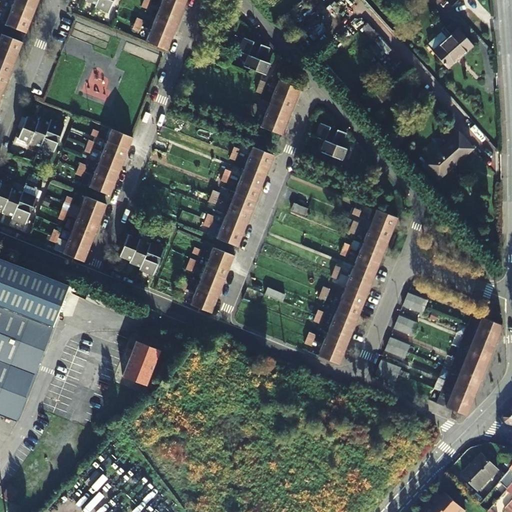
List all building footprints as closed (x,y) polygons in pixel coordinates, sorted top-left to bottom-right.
[(14,0),(14,2),(34,10),(38,0),(14,0)] [(112,0),(96,0),(95,4),(94,7),(108,12),(112,0)] [(184,4),(174,0),(161,0),(159,7),(180,16),(184,4)] [(151,4),(143,1),(141,7),(148,10),(151,4)] [(30,21),(34,10),(14,2),(10,13),(30,21)] [(180,16),(159,7),(155,18),(176,26),(180,16)] [(6,22),(5,24),(26,32),(30,21),(10,13),(7,12),(3,21),(6,22)] [(134,23),(142,26),(144,19),(137,16),(134,23)] [(155,18),(151,29),(172,37),(176,26),(155,18)] [(428,39),(426,41),(440,57),(466,34),(452,18),(441,28),(436,22),(423,33),(428,39)] [(142,26),(134,23),(132,30),(139,33),(142,26)] [(172,37),(151,29),(146,41),(167,49),(172,37)] [(22,43),(1,35),(1,37),(0,36),(0,47),(17,55),(22,43)] [(239,52),(246,55),(265,62),(270,48),(244,38),(239,52)] [(17,55),(0,47),(0,60),(13,66),(17,55)] [(265,62),(246,55),(243,61),(246,62),(244,66),(266,74),(270,64),(265,62)] [(0,73),(8,77),(13,66),(0,60),(0,73)] [(0,85),(4,88),(8,77),(0,73),(0,85)] [(299,88),(278,80),(274,92),(294,100),(299,88)] [(263,88),(257,86),(255,91),(261,94),(263,88)] [(290,111),(294,100),(274,92),(269,103),(290,111)] [(251,101),(249,107),(255,110),(258,103),(251,101)] [(265,114),(285,122),(290,111),(269,103),(265,114)] [(253,116),(255,110),(249,107),(246,114),(253,116)] [(281,134),(285,122),(265,114),(260,126),(281,134)] [(36,121),(26,117),(21,128),(19,127),(14,138),(27,143),(36,121)] [(27,143),(38,147),(47,122),(37,119),(36,121),(27,143)] [(47,122),(38,147),(51,152),(62,125),(48,120),(47,122)] [(314,137),(321,139),(341,147),(341,146),(346,133),(320,123),(314,137)] [(93,128),(91,135),(98,137),(101,131),(93,128)] [(128,149),(132,138),(111,130),(107,141),(128,149)] [(457,136),(424,168),(439,184),(472,151),(457,136)] [(341,147),(321,139),(319,146),(321,147),(320,150),(342,159),(346,148),(341,146),(341,147)] [(89,140),(86,146),(93,149),(96,143),(89,140)] [(102,152),(123,161),(128,149),(107,141),(102,152)] [(93,149),(86,146),(84,152),(91,155),(93,149)] [(230,152),(237,155),(239,150),(233,147),(230,152)] [(272,155),(252,148),(247,159),(268,167),(272,155)] [(119,172),(123,161),(102,152),(98,163),(119,172)] [(237,155),(230,152),(228,158),(235,161),(237,155)] [(263,178),(268,167),(247,159),(243,170),(263,178)] [(77,169),(84,171),(87,165),(80,162),(77,169)] [(98,163),(94,175),(115,183),(119,172),(98,163)] [(225,168),(222,174),(229,177),(232,171),(225,168)] [(84,171),(77,169),(75,175),(82,178),(84,171)] [(259,189),(263,178),(243,170),(239,181),(259,189)] [(229,177),(222,174),(220,180),(227,183),(229,177)] [(115,183),(94,175),(89,186),(110,194),(115,183)] [(239,181),(234,192),(255,200),(259,189),(239,181)] [(10,188),(0,183),(0,208),(2,209),(10,188)] [(21,192),(10,188),(2,209),(1,212),(12,216),(21,192)] [(211,196),(217,198),(219,192),(213,190),(211,196)] [(255,200),(234,192),(231,191),(227,202),(250,211),(255,200)] [(35,198),(21,192),(12,216),(10,219),(24,225),(35,198)] [(67,196),(65,202),(71,204),(73,199),(67,196)] [(214,204),(217,198),(211,196),(208,202),(214,204)] [(102,216),(106,205),(85,197),(81,208),(102,216)] [(222,213),(225,215),(246,223),(250,211),(227,202),(222,213)] [(304,215),(307,208),(293,202),(290,209),(304,215)] [(62,207),(60,213),(67,216),(69,210),(62,207)] [(76,220),(97,228),(102,216),(81,208),(76,220)] [(355,208),(353,213),(359,216),(362,211),(355,208)] [(396,218),(376,210),(375,212),(372,210),(368,220),(371,221),(391,230),(396,218)] [(206,212),(204,219),(211,222),(213,215),(206,212)] [(64,223),(67,216),(60,213),(57,220),(64,223)] [(246,223),(225,215),(221,226),(242,234),(246,223)] [(208,228),(211,222),(204,219),(201,226),(208,228)] [(72,230),(93,239),(97,228),(76,220),(72,230)] [(353,220),(350,226),(357,229),(359,223),(353,220)] [(371,221),(367,233),(387,241),(391,230),(371,221)] [(242,234),(221,226),(216,237),(237,245),(242,234)] [(357,229),(350,226),(348,232),(355,234),(357,229)] [(54,229),(52,235),(58,238),(61,232),(54,229)] [(68,241),(89,249),(93,239),(72,230),(68,241)] [(140,239),(126,233),(122,242),(124,243),(119,255),(131,260),(140,239)] [(367,233),(363,244),(383,252),(387,241),(367,233)] [(58,238),(52,235),(50,241),(56,243),(58,238)] [(151,243),(140,239),(131,260),(130,263),(141,267),(151,243)] [(84,262),(89,249),(68,241),(63,254),(84,262)] [(164,248),(151,243),(141,267),(140,270),(154,275),(164,248)] [(344,243),(342,248),(348,251),(350,245),(344,243)] [(383,252),(363,244),(358,255),(378,263),(383,252)] [(191,253),(198,256),(200,250),(193,247),(191,253)] [(228,268),(233,256),(212,248),(207,260),(228,268)] [(348,251),(342,248),(339,254),(346,256),(348,251)] [(378,263),(358,255),(354,266),(374,274),(378,263)] [(189,256),(186,263),(194,266),(196,259),(189,256)] [(0,415),(18,422),(55,323),(70,284),(0,258),(0,415)] [(203,270),(224,278),(228,268),(207,260),(203,270)] [(191,273),(194,266),(186,263),(184,270),(191,273)] [(354,266),(349,277),(370,285),(374,274),(354,266)] [(220,289),(224,278),(203,270),(199,281),(220,289)] [(339,273),(333,271),(331,276),(337,279),(339,273)] [(370,285),(349,277),(345,288),(365,297),(370,285)] [(178,286),(184,288),(187,282),(180,279),(178,286)] [(220,289),(199,281),(195,292),(216,301),(220,289)] [(184,288),(178,286),(175,292),(182,295),(184,288)] [(262,294),(283,302),(285,296),(265,288),(262,294)] [(365,297),(345,288),(340,300),(361,308),(365,297)] [(211,313),(216,301),(195,292),(190,304),(211,313)] [(407,294),(405,299),(424,307),(427,302),(407,294)] [(361,308),(340,300),(337,298),(333,309),(336,311),(356,319),(361,308)] [(424,307),(405,299),(402,306),(422,314),(424,307)] [(317,310),(315,315),(322,318),(324,312),(317,310)] [(493,310),(489,319),(499,324),(503,314),(493,310)] [(352,330),(356,319),(336,311),(332,322),(352,330)] [(499,324),(489,319),(473,313),(468,325),(497,337),(502,325),(499,324)] [(322,318),(315,315),(313,321),(320,323),(322,318)] [(396,322),(415,329),(418,323),(399,316),(396,322)] [(332,322),(327,333),(348,341),(352,330),(332,322)] [(415,329),(396,322),(394,328),(413,336),(415,329)] [(497,337),(468,325),(464,336),(493,348),(497,337)] [(327,333),(323,344),(343,352),(348,341),(327,333)] [(181,334),(176,345),(186,349),(191,338),(181,334)] [(464,336),(459,347),(488,359),(493,348),(464,336)] [(311,345),(313,340),(306,337),(304,343),(311,345)] [(390,339),(387,344),(407,352),(409,346),(390,339)] [(137,343),(122,376),(146,386),(162,352),(137,343)] [(343,352),(323,344),(318,356),(339,364),(343,352)] [(407,352),(387,344),(385,350),(404,358),(407,352)] [(455,358),(484,370),(488,359),(459,347),(455,358)] [(479,381),(484,370),(455,358),(450,369),(479,381)] [(378,366),(397,374),(400,369),(381,361),(378,366)] [(395,380),(397,374),(378,366),(376,372),(395,380)] [(475,392),(479,381),(450,369),(446,380),(475,392)] [(470,403),(475,392),(446,380),(441,391),(470,403)] [(137,397),(140,390),(120,382),(107,414),(112,416),(121,391),(137,397)] [(441,391),(436,403),(466,415),(470,403),(441,391)] [(504,423),(511,424),(511,407),(503,416),(504,423)] [(477,491),(490,477),(496,471),(496,470),(481,456),(462,476),(477,491)] [(496,471),(490,477),(495,481),(500,475),(496,471)] [(510,481),(504,476),(484,500),(490,505),(510,481)] [(511,483),(501,498),(506,502),(511,494),(511,483)] [(1,498),(10,504),(18,490),(9,485),(1,498)] [(437,493),(431,500),(435,503),(444,511),(464,511),(466,511),(445,492),(440,496),(437,493)] [(432,506),(428,503),(419,511),(444,511),(435,503),(432,506)]
